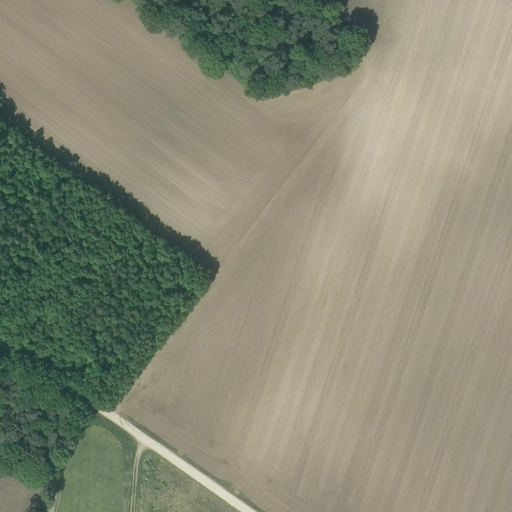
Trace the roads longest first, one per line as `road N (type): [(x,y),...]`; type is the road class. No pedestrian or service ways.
road 1 (track): [(0,340),(140,438)]
road 2 (track): [(140,438),(246,511)]
road 3 (track): [(71,390),(49,460),(51,511)]
